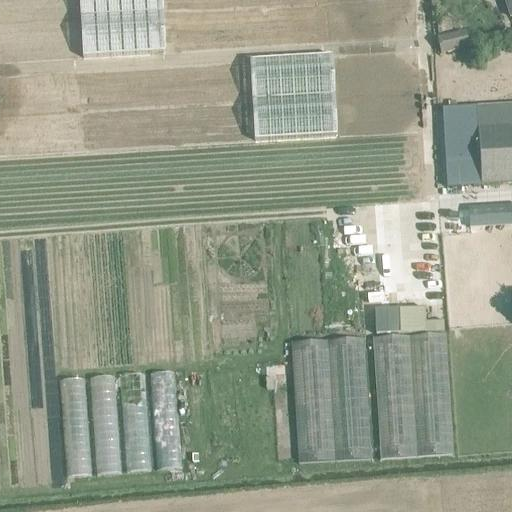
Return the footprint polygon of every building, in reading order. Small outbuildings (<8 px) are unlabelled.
[(329,0),(331,42),(414,39),(412,0),(329,0)] [(468,49),(466,37),(458,39),(458,38),(457,35),(437,39),(440,55),(468,49)] [(335,54),(337,135),(419,133),(416,51),(335,54)] [(511,184),(511,106),(441,111),(445,164),(479,162),(480,187),(511,184)] [(375,309),(376,333),(400,333),(399,309),(375,309)] [(448,335),(375,338),(379,459),(453,456),(448,335)] [(366,340),(293,343),(298,463),(370,461),(366,340)] [(181,470),(177,373),(152,373),(156,471),(181,470)] [(123,375),(126,473),(150,473),(147,375),(123,375)] [(117,378),(93,378),(96,476),(120,475),(117,378)] [(90,477),(86,380),(64,381),(68,478),(90,477)] [(511,511),(511,470),(503,472),(503,473),(413,481),(298,490),(297,489),(221,497),(76,511),(511,511)]
